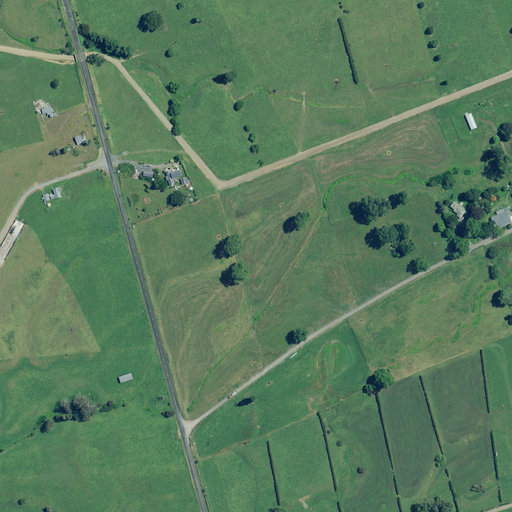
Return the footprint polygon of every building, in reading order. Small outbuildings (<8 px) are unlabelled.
[(42,109),(43,114),(47,113),(48,115),(50,115),(51,117),(57,116),(56,113),(54,114),(52,106),(42,109)] [(475,123),(471,114),(466,116),(471,130),(479,126),(477,122),(475,123)] [(87,142),(84,134),(75,137),(78,145),(87,142)] [(175,172),(174,169),(166,172),(168,176),(166,177),(167,180),(182,176),(180,170),(175,172)] [(62,190),(61,188),(54,189),(55,195),(51,196),(52,200),(62,197),(61,192),(62,190)] [(466,211),(454,201),(450,207),(454,210),(453,211),(458,214),(456,216),(460,219),(466,211)] [(511,216),(508,207),(496,212),(497,215),(491,218),(495,228),(497,228),(497,229),(511,223),(511,226),(511,225),(511,216)] [(17,220),(11,231),(18,236),(23,226),(19,224),(20,221),(17,220)] [(134,379),(132,373),(120,377),(121,383),(134,379)]
